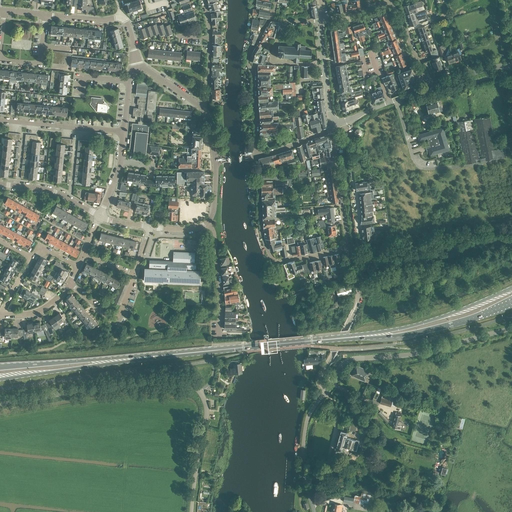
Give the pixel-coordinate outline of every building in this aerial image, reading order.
[(75,0),(74,7),(78,7),(77,9),(82,10),(82,9),(86,10),(87,0),(75,0)] [(222,0),(221,0),(208,4),(210,11),(218,9),(217,5),(223,3),(222,0)] [(271,3),(256,0),(256,6),(259,7),(263,7),(268,9),(270,9),(271,3)] [(319,17),(316,0),(315,1),(314,0),(313,0),(310,1),(313,18),(319,18),(319,17)] [(358,0),(351,1),(351,5),(347,6),(348,11),(361,8),(359,0),(358,0)] [(415,3),(404,6),(408,16),(412,15),(425,10),(424,9),(422,1),(415,3)] [(341,4),(341,3),(336,4),(335,4),(335,2),(332,3),(333,8),(336,7),(338,13),(343,12),(341,4)] [(133,12),(130,3),(125,4),(128,15),(133,13),(133,12)] [(184,7),(185,12),(189,22),(196,20),(193,12),(192,12),(191,10),(192,10),(190,5),(184,7)] [(258,16),(258,17),(268,19),(269,12),(267,11),(268,9),(263,7),(262,10),(259,10),(258,16)] [(412,15),(408,16),(409,20),(409,21),(421,17),(426,16),(425,10),(412,15)] [(223,11),(215,11),(214,11),(214,14),(211,14),(212,23),(219,23),(219,20),(222,20),(221,13),(224,13),(223,11)] [(189,22),(185,12),(179,14),(180,18),(178,19),(177,20),(179,24),(180,24),(182,24),(189,22)] [(376,22),(377,25),(388,20),(387,18),(388,17),(387,16),(386,16),(386,14),(379,17),(381,20),(376,22)] [(421,17),(409,21),(411,26),(420,23),(419,21),(421,20),(428,18),(427,15),(426,16),(421,17)] [(388,20),(377,25),(379,28),(383,27),(384,29),(391,26),(390,25),(391,25),(390,23),(388,20)] [(271,33),(275,35),(276,31),(278,31),(280,24),(270,22),(267,27),(266,28),(272,29),(271,33)] [(359,24),(358,25),(363,41),(365,41),(364,35),(367,34),(366,30),(365,30),(363,23),(362,23),(362,22),(359,23),(359,24)] [(163,24),(157,26),(160,35),(166,34),(164,26),(163,24)] [(170,24),(164,26),(166,34),(167,36),(173,34),(170,24)] [(363,41),(358,25),(356,25),(356,24),(353,25),(353,26),(355,33),(354,33),(355,37),(355,38),(359,37),(360,42),(363,41)] [(152,25),(146,27),(149,37),(155,35),(152,25)] [(251,31),(259,33),(260,31),(258,31),(259,26),(252,25),(251,29),(251,31)] [(48,34),(57,35),(58,27),(51,26),(49,26),(48,34)] [(391,26),(384,29),(386,35),(393,32),(392,29),(392,28),(392,27),(391,27),(391,26)] [(420,35),(427,32),(425,26),(418,29),(420,35)] [(112,37),(120,34),(118,28),(114,29),(113,27),(107,28),(108,31),(110,31),(112,37)] [(146,27),(139,30),(142,39),(149,37),(146,27)] [(272,29),(266,28),(264,33),(261,38),(267,41),(269,37),(274,39),(275,35),(271,33),(272,29)] [(221,31),(212,31),(212,43),(214,43),(214,44),(220,44),(220,41),(221,41),(221,31)] [(258,35),(259,33),(251,31),(250,43),(254,44),(258,35)] [(394,35),(393,32),(386,35),(385,35),(379,38),(380,41),(387,38),(388,41),(395,38),(395,37),(395,36),(395,35),(394,35)] [(429,39),(427,32),(420,35),(422,41),(429,39)] [(112,37),(114,43),(122,40),(120,34),(112,37)] [(269,49),(272,43),(267,41),(261,38),(257,45),(261,46),(262,43),(267,46),(266,48),(269,49)] [(431,44),(429,39),(422,41),(424,47),(431,44)] [(124,47),(122,40),(114,43),(111,43),(113,50),(124,47)] [(386,48),(387,50),(399,46),(398,43),(398,42),(397,41),(396,40),(387,43),(388,47),(386,48)] [(295,43),(295,47),(278,45),(277,57),(294,58),(293,62),(299,62),(299,57),(311,58),(311,50),(305,50),(305,46),(300,46),(300,44),(295,43)] [(220,45),(220,44),(214,44),(214,45),(212,45),(212,55),(213,55),(213,58),(219,58),(219,55),(220,55),(221,46),(220,45)] [(431,44),(424,47),(426,53),(433,51),(431,44)] [(254,51),(252,54),(258,55),(260,51),(262,47),(260,47),(257,46),(254,51)] [(387,50),(383,52),(384,55),(391,53),(391,52),(393,51),(394,54),(401,52),(401,51),(401,50),(400,49),(399,46),(387,50)] [(456,52),(452,53),(455,61),(461,59),(459,55),(462,54),(460,50),(459,48),(455,50),(456,52)] [(167,60),(174,60),(175,52),(168,51),(167,60)] [(259,63),(261,54),(262,52),(260,51),(258,55),(252,54),(250,61),(259,63)] [(182,56),(182,52),(175,52),(174,60),(181,61),(181,59),(183,59),(183,56),(182,56)] [(384,65),(385,67),(393,64),(404,59),(403,56),(403,55),(402,54),(402,53),(395,56),(396,60),(394,60),(392,62),(384,65)] [(455,61),(452,53),(446,55),(449,63),(455,61)] [(259,63),(265,64),(267,56),(261,54),(259,63)] [(439,56),(431,59),(435,71),(442,68),(439,60),(441,60),(439,56)] [(404,59),(393,64),(394,66),(398,64),(400,68),(407,65),(406,64),(407,64),(406,62),(405,62),(404,59)] [(310,67),(302,66),(301,78),(309,78),(310,67)] [(411,69),(398,74),(403,89),(417,84),(411,69)] [(60,80),(68,81),(69,75),(65,74),(66,72),(60,71),(60,73),(61,74),(60,80)] [(385,86),(389,84),(392,91),(398,88),(394,77),(393,74),(392,74),(386,76),(386,77),(382,78),(385,86)] [(258,76),(258,86),(272,86),(272,85),(272,76),(258,76)] [(151,91),(151,87),(147,87),(147,83),(138,82),(137,95),(140,95),(139,99),(138,98),(137,102),(137,104),(139,105),(139,108),(134,108),(133,116),(140,117),(140,121),(138,121),(138,124),(132,123),(129,152),(146,154),(149,125),(143,124),(144,109),(147,109),(146,111),(155,112),(158,91),(151,91)] [(292,84),(272,85),(272,86),(258,86),(258,95),(273,94),(273,90),(283,89),(283,94),(286,94),(286,99),(293,99),(292,84)] [(67,94),(67,87),(59,87),(58,95),(65,95),(65,94),(67,94)] [(375,89),(376,91),(380,101),(385,99),(381,87),(375,89)] [(218,89),(212,89),(212,98),(213,98),(214,99),(216,99),(216,98),(220,98),(221,98),(221,96),(220,95),(220,89),(218,89)] [(313,99),(324,98),(323,89),(312,90),(312,93),(313,93),(313,99)] [(360,91),(349,93),(351,98),(354,98),(354,100),(357,99),(363,97),(362,93),(361,93),(360,91)] [(376,91),(370,93),(374,103),(380,101),(376,91)] [(101,104),(102,98),(92,97),(91,103),(90,104),(96,112),(98,111),(107,112),(108,105),(101,104)] [(347,102),(346,97),(341,98),(340,98),(343,111),(349,110),(347,102)] [(347,102),(349,110),(359,107),(357,99),(354,100),(351,101),(351,100),(347,102)] [(441,106),(440,100),(437,101),(426,104),(429,115),(440,112),(438,107),(441,106)] [(284,101),(259,102),(259,110),(273,109),(279,109),(278,103),(281,103),(281,104),(284,104),(284,101)] [(326,111),(325,104),(318,105),(318,108),(317,109),(316,110),(316,112),(319,112),(326,111)] [(159,115),(167,116),(167,109),(160,108),(160,109),(159,109),(158,112),(160,113),(159,115)] [(167,116),(175,117),(175,110),(167,109),(167,116)] [(273,109),(259,110),(260,117),(271,117),(273,117),(273,109)] [(175,117),(183,118),(184,111),(175,110),(175,117)] [(191,119),(192,112),(184,111),(183,118),(191,119)] [(328,127),(326,111),(319,112),(322,129),(328,127)] [(308,115),(308,113),(303,115),(305,123),(310,121),(313,132),(321,129),(317,113),(308,115)] [(301,116),(294,117),(295,121),(294,121),(294,124),(294,128),(292,128),(292,130),(293,131),(294,131),(295,131),(295,130),(295,129),(295,127),(296,127),(296,126),(302,125),(301,116)] [(479,159),(472,120),(457,123),(464,164),(508,157),(507,148),(496,150),(490,117),(474,120),(481,159),(479,159)] [(193,125),(192,135),(198,135),(199,135),(200,135),(201,135),(202,125),(193,125)] [(445,134),(443,128),(418,135),(419,141),(427,138),(445,134)] [(281,129),(260,129),(260,135),(260,138),(268,138),(268,135),(278,135),(278,134),(281,134),(281,129)] [(359,138),(361,137),(362,137),(363,135),(363,133),(363,132),(362,131),(361,130),(360,129),(359,129),(358,129),(357,130),(355,131),(355,132),(354,134),(355,136),(356,137),(357,138),(359,138)] [(192,135),(190,134),(189,141),(192,141),(192,146),(183,146),(183,148),(188,148),(192,149),(192,148),(201,149),(203,137),(200,136),(200,135),(199,135),(198,135),(192,135)] [(329,134),(314,139),(316,145),(330,140),(329,134)] [(445,134),(427,138),(430,148),(428,148),(430,156),(449,150),(445,134)] [(316,145),(314,139),(308,141),(308,142),(310,150),(313,149),(314,150),(317,149),(316,145)] [(332,150),(330,140),(316,145),(317,149),(319,153),(323,152),(326,151),(332,150)] [(308,143),(304,144),(305,149),(308,159),(312,159),(308,143)] [(302,145),(297,147),(301,162),(306,159),(302,145)] [(285,152),(289,160),(289,161),(293,160),(292,159),(291,160),(290,158),(294,158),(292,150),(285,152)] [(289,160),(285,152),(279,154),(282,161),(286,160),(287,161),(289,160)] [(282,161),(279,154),(273,156),(275,165),(282,162),(282,161)] [(275,165),(273,156),(272,156),(259,159),(261,168),(260,168),(261,173),(267,172),(267,168),(276,166),(276,165),(275,165)] [(333,163),(332,157),(313,160),(310,160),(311,165),(314,165),(314,164),(320,162),(321,165),(325,165),(325,164),(333,163)] [(201,168),(201,159),(187,158),(179,158),(179,168),(201,168)] [(133,181),(134,173),(128,172),(127,177),(124,176),(123,183),(127,183),(128,180),(133,181)] [(193,184),(204,184),(204,180),(204,172),(184,172),(184,175),(182,175),(182,172),(177,172),(177,180),(177,184),(185,184),(185,180),(186,180),(186,184),(193,184)] [(276,172),(261,173),(262,180),(272,179),(278,179),(278,173),(276,173),(276,172)] [(141,174),(134,173),(133,181),(133,184),(139,185),(141,174)] [(147,174),(141,174),(139,185),(145,186),(149,186),(149,180),(146,180),(147,174)] [(162,183),(162,175),(156,175),(156,180),(152,180),(152,186),(156,187),(162,187),(162,183)] [(175,176),(169,175),(168,186),(174,187),(177,187),(177,184),(177,180),(175,180),(175,176)] [(367,182),(356,183),(357,191),(359,190),(370,189),(369,181),(366,181),(367,182)] [(207,186),(207,184),(204,184),(193,184),(193,197),(207,197),(207,195),(210,195),(211,194),(211,188),(210,186),(207,186)] [(373,191),(359,193),(359,194),(360,200),(371,199),(371,198),(374,197),(373,191)] [(94,201),(95,193),(86,192),(85,200),(94,201)] [(172,208),(177,208),(178,202),(177,202),(177,197),(169,197),(169,208),(172,208)] [(10,206),(13,200),(8,198),(5,204),(10,206)] [(275,202),(275,199),(262,200),(263,210),(282,209),(285,209),(285,207),(276,208),(276,207),(277,207),(277,202),(275,202)] [(10,206),(15,209),(18,203),(13,200),(10,206)] [(131,203),(124,201),(123,208),(129,210),(131,203)] [(141,213),(144,204),(137,202),(137,204),(135,211),(141,213)] [(18,203),(15,209),(20,212),(24,206),(18,203)] [(150,205),(144,204),(141,213),(147,215),(150,205)] [(373,204),(361,206),(361,213),(368,212),(374,211),(373,206),(373,204)] [(20,212),(25,215),(29,209),(24,206),(20,212)] [(58,216),(61,209),(56,206),(53,213),(58,216)] [(172,208),(169,208),(168,217),(167,217),(167,220),(177,220),(178,215),(175,215),(175,212),(172,211),(172,208)] [(333,208),(327,208),(327,209),(318,210),(316,210),(316,215),(318,215),(327,214),(328,219),(327,219),(328,222),(317,223),(317,224),(333,221),(335,221),(333,208)] [(31,218),(35,212),(29,209),(25,215),(29,217),(27,220),(30,221),(31,218)] [(58,216),(63,219),(67,212),(61,209),(58,216)] [(285,211),(285,209),(282,209),(263,210),(263,219),(276,218),(276,212),(285,211)] [(36,221),(40,215),(35,212),(31,218),(36,221)] [(63,219),(68,222),(72,215),(67,212),(63,219)] [(68,222),(74,225),(77,218),(72,215),(68,222)] [(286,219),(286,217),(281,217),(276,218),(263,219),(264,227),(275,226),(275,221),(286,220),(286,219)] [(74,225),(79,228),(83,221),(77,218),(74,225)] [(79,228),(84,231),(88,224),(83,221),(79,228)] [(334,226),(333,221),(317,224),(317,226),(318,227),(319,226),(319,227),(327,226),(328,236),(335,235),(335,233),(336,232),(335,225),(334,226)] [(7,236),(11,230),(5,226),(2,233),(7,236)] [(13,239),(16,232),(11,230),(7,236),(13,239)] [(18,242),(21,235),(16,232),(13,239),(18,242)] [(371,233),(363,234),(363,240),(365,240),(372,239),(375,239),(375,235),(378,234),(377,232),(371,233)] [(48,233),(45,239),(50,242),(53,236),(48,233)] [(275,238),(274,233),(264,234),(265,239),(269,247),(281,242),(283,246),(282,241),(282,240),(275,241),(275,238)] [(23,245),(27,238),(21,235),(18,242),(23,245)] [(53,236),(50,242),(55,245),(58,239),(53,236)] [(111,243),(117,245),(119,237),(112,236),(111,243)] [(322,241),(321,237),(307,240),(307,243),(310,253),(321,250),(320,248),(323,247),(322,241)] [(29,247),(32,241),(27,238),(23,245),(29,247)] [(58,239),(55,245),(60,248),(64,242),(58,239)] [(64,242),(60,248),(66,251),(69,245),(64,242)] [(281,242),(269,247),(271,251),(276,249),(277,251),(282,250),(283,257),(287,257),(285,246),(283,246),(281,242)] [(295,246),(291,246),(293,256),(308,253),(306,244),(302,244),(302,242),(297,243),(298,245),(295,246)] [(69,245),(66,251),(71,254),(74,248),(69,245)] [(74,248),(71,254),(76,257),(80,251),(74,248)] [(145,269),(144,281),(164,282),(164,281),(200,283),(200,271),(195,271),(195,263),(194,262),(194,253),(174,252),(173,262),(150,261),(149,269),(145,269)] [(334,255),(328,256),(329,264),(330,268),(336,267),(335,263),(334,255)] [(37,262),(44,265),(47,260),(41,256),(37,262)] [(20,262),(13,258),(10,264),(17,267),(20,262)] [(284,265),(285,269),(287,274),(288,273),(288,275),(287,275),(289,279),(295,277),(293,273),(304,269),(302,265),(296,267),(294,261),(288,263),(284,265)] [(315,261),(309,263),(311,271),(313,270),(314,274),(317,273),(317,269),(315,261)] [(41,271),(44,265),(37,262),(35,267),(41,271)] [(308,263),(302,265),(304,269),(307,268),(308,271),(310,271),(309,268),(309,267),(308,263)] [(17,267),(10,264),(7,269),(14,273),(17,267)] [(66,267),(61,264),(59,267),(60,267),(59,269),(60,270),(58,273),(65,277),(68,272),(65,270),(66,267)] [(92,267),(86,264),(83,271),(82,271),(81,273),(84,274),(86,277),(87,275),(88,274),(89,274),(92,267)] [(38,276),(41,271),(35,267),(32,272),(38,276)] [(98,269),(92,267),(89,274),(90,275),(93,278),(94,277),(98,269)] [(14,273),(7,269),(4,274),(11,278),(14,273)] [(104,272),(98,269),(94,277),(93,278),(98,282),(99,280),(99,279),(100,280),(104,272)] [(35,281),(38,276),(32,272),(29,278),(35,281)] [(58,273),(56,272),(52,280),(57,283),(59,280),(62,282),(65,277),(58,273)] [(109,275),(104,272),(100,280),(102,280),(104,283),(105,282),(106,282),(109,275)] [(11,278),(4,274),(0,280),(2,282),(7,285),(11,278)] [(115,277),(109,275),(106,282),(108,283),(110,286),(111,285),(115,277)] [(121,280),(115,277),(111,285),(113,286),(116,288),(117,287),(121,280)] [(224,290),(225,296),(238,293),(237,287),(233,288),(232,284),(230,285),(223,286),(224,290)] [(350,285),(336,289),(338,297),(352,293),(350,285)] [(28,300),(32,293),(24,288),(21,293),(24,295),(23,297),(28,300)] [(334,291),(326,293),(329,300),(336,298),(334,291)] [(40,297),(32,293),(28,300),(33,303),(34,302),(36,303),(40,297)] [(225,296),(224,296),(226,304),(236,302),(236,304),(240,304),(239,302),(240,302),(238,293),(225,296)] [(70,305),(76,300),(72,295),(71,296),(69,294),(66,297),(67,299),(65,300),(67,302),(68,305),(69,305),(70,305)] [(80,304),(76,300),(70,305),(71,307),(72,310),(74,310),(80,304)] [(343,301),(328,305),(329,309),(324,311),(325,314),(345,308),(343,301)] [(84,309),(80,304),(74,310),(75,312),(76,315),(78,314),(78,315),(84,309)] [(89,314),(84,309),(78,315),(79,316),(81,320),(82,319),(89,314)] [(67,318),(64,313),(61,315),(60,313),(55,316),(60,324),(65,320),(67,318)] [(85,324),(86,324),(93,319),(89,314),(82,319),(84,321),(85,324)] [(49,333),(53,332),(51,328),(54,326),(56,330),(62,326),(60,324),(55,316),(49,320),(50,321),(48,323),(45,324),(49,333)] [(97,323),(93,319),(86,324),(88,326),(89,329),(90,329),(91,329),(97,323)] [(45,331),(48,330),(45,324),(43,325),(41,326),(40,322),(34,323),(35,332),(41,331),(41,330),(45,330),(45,331)] [(35,332),(34,323),(27,324),(28,329),(23,330),(24,336),(24,339),(27,339),(27,335),(29,333),(35,332)] [(225,324),(225,329),(228,329),(228,332),(242,333),(242,328),(235,328),(235,324),(225,324)] [(5,330),(1,330),(0,334),(0,335),(5,336),(6,340),(11,340),(11,328),(5,328),(5,330)] [(18,328),(11,328),(12,337),(18,337),(18,336),(21,336),(24,336),(23,330),(18,330),(18,328)] [(305,359),(304,359),(305,364),(309,363),(309,364),(310,365),(313,364),(313,363),(324,362),(324,356),(313,357),(308,358),(307,358),(307,359),(305,359)] [(241,373),(240,362),(234,362),(235,369),(231,369),(232,374),(241,373)] [(365,382),(370,371),(356,365),(351,375),(365,382)] [(381,389),(368,383),(362,396),(372,401),(373,398),(376,399),(381,389)] [(388,396),(383,394),(380,403),(390,407),(391,405),(395,407),(397,398),(389,395),(388,396)] [(378,414),(386,422),(389,420),(381,412),(378,414)] [(402,422),(398,421),(400,413),(396,412),(392,427),(401,430),(402,422)] [(341,431),(336,449),(337,449),(342,451),(343,447),(356,450),(360,434),(355,433),(354,435),(351,434),(352,430),(349,429),(348,433),(342,431),(341,431)] [(355,476),(348,479),(351,485),(358,482),(355,476)] [(354,496),(353,502),(359,504),(359,502),(369,503),(371,495),(361,493),(360,497),(354,496)]
